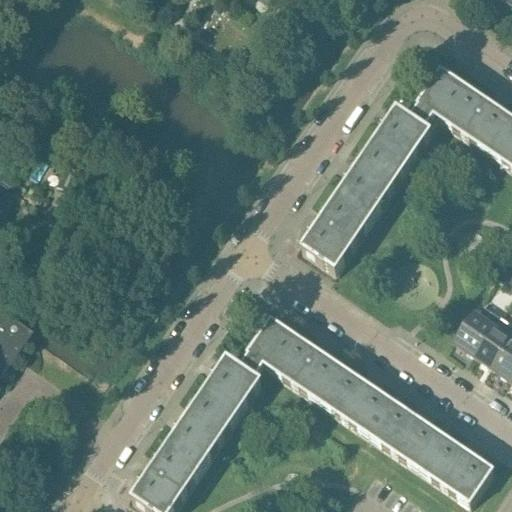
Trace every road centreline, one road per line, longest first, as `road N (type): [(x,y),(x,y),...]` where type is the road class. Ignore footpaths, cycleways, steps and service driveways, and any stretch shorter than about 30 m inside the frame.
road 1 (residential): [(246,259),(398,30),(428,20),(511,77)]
road 2 (residential): [(511,437),(246,259)]
road 3 (residential): [(77,507),(246,259)]
